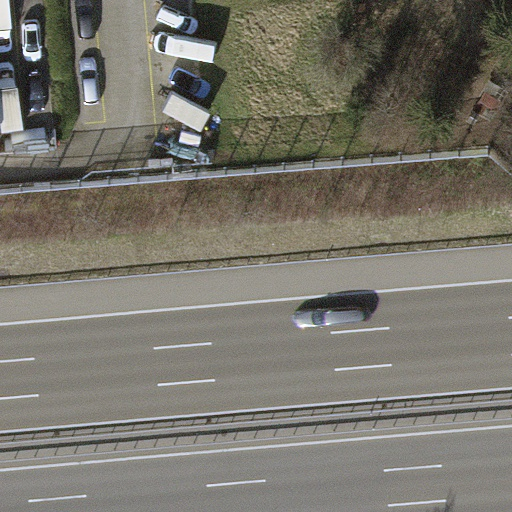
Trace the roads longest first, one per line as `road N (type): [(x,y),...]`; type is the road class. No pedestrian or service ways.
road 1 (motorway): [(511,336),(0,379)]
road 2 (motorway): [(137,511),(511,480)]
